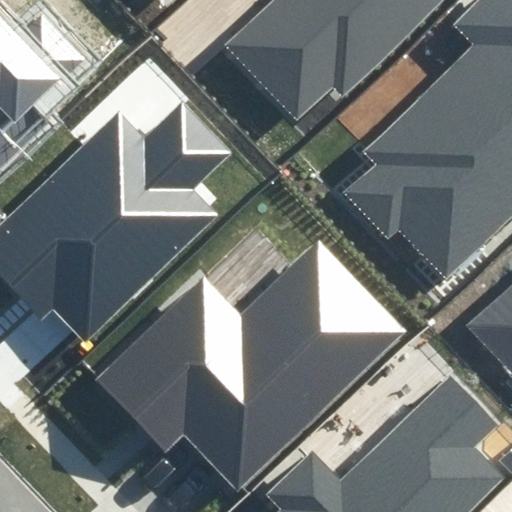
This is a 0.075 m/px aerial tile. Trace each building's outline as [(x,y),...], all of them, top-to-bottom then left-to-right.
[(449,0),(274,0),(226,45),(296,119),(338,81),(350,93),(449,0)] [(511,0),(482,0),(457,25),(475,43),(362,151),(378,160),(345,193),(394,243),(403,233),(448,279),(511,216),(511,0)] [(63,73),(0,8),(0,111),(11,123),(63,73)] [(89,336),(218,209),(198,189),(233,154),(175,95),(139,130),(117,108),(0,222),(0,271),(45,317),(58,305),(89,336)] [(234,483),(400,330),(321,244),(247,312),(206,268),(92,373),(165,451),(187,431),(234,483)] [(511,291),(477,324),(511,361),(511,291)] [(463,511),(502,475),(474,446),(500,421),(455,374),(343,480),(315,451),(271,493),(283,506),(276,511),(463,511)]
